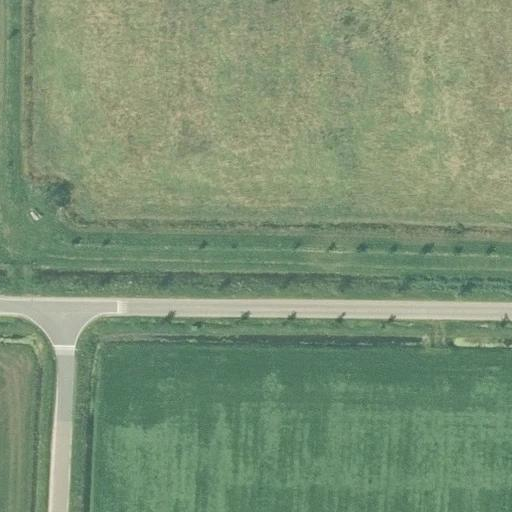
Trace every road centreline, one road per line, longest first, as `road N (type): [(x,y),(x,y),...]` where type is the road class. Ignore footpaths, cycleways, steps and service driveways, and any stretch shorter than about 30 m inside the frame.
road 1 (unclassified): [(67,308),(511,314)]
road 2 (unclassified): [(56,511),(67,308)]
